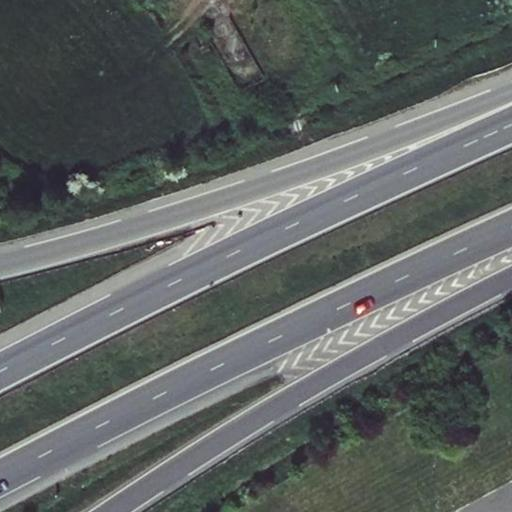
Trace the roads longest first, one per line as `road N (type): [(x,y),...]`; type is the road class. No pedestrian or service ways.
road 1 (motorway): [(0,477),(511,227)]
road 2 (motorway): [(511,124),(0,370)]
road 3 (motorway): [(511,95),(294,177),(0,266)]
road 4 (motorway): [(111,511),(334,372),(511,275)]
